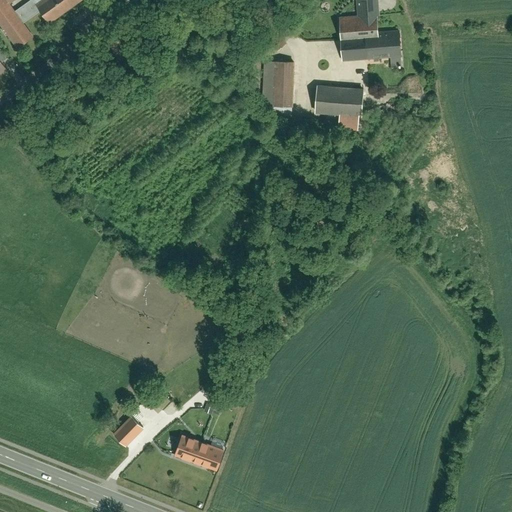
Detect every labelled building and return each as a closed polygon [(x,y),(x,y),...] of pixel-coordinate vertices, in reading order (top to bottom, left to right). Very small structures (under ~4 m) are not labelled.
[(11,1),(9,0),(0,0),(0,15),(21,47),(35,38),(25,23),(17,11),(11,1)] [(43,11),(36,0),(33,0),(17,11),(25,23),(37,15),(43,11)] [(51,22),(84,0),(36,0),(43,11),(51,22)] [(346,38),(385,35),(382,0),(360,0),(361,15),(344,17),(346,38)] [(385,35),(346,38),(348,59),(407,54),(405,34),(385,35)] [(301,61),(281,60),(279,105),(299,106),(301,61)] [(370,89),(322,85),(320,112),(346,114),(364,116),(368,116),(370,89)] [(364,116),(346,114),(344,127),(363,129),(364,116)] [(158,387),(146,399),(161,413),(172,401),(158,387)] [(115,430),(125,441),(143,424),(133,413),(115,430)] [(183,431),(176,452),(217,466),(225,445),(183,431)]
